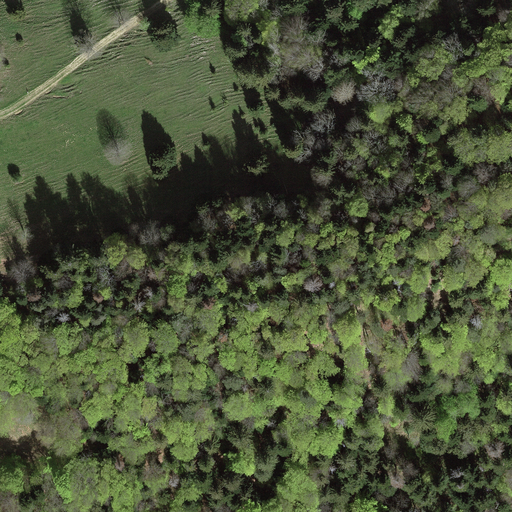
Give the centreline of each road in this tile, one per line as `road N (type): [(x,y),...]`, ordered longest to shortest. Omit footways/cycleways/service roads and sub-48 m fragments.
road 1 (track): [(511,252),(426,250),(176,275),(0,274)]
road 2 (track): [(0,317),(31,386),(82,432),(113,445),(209,452),(295,511)]
road 3 (track): [(0,116),(165,0)]
road 4 (track): [(370,511),(419,455),(511,442)]
